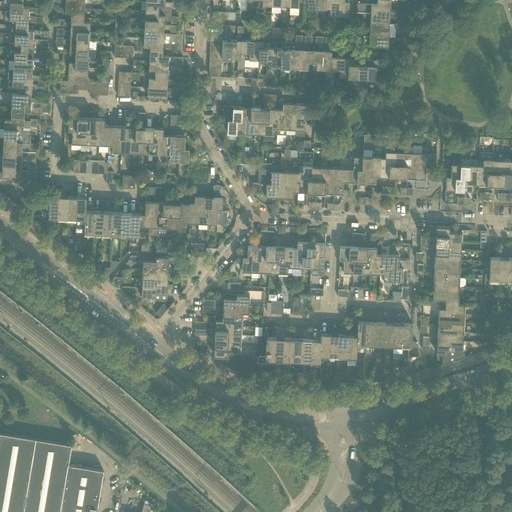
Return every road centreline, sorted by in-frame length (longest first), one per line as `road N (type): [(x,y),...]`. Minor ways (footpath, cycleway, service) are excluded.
road 1 (residential): [(198,112),(59,105),(54,177),(100,180),(99,195),(141,197)]
road 2 (tertiary): [(157,349),(234,410),(332,428)]
road 3 (tertiary): [(340,408),(238,394),(157,349)]
road 4 (residential): [(334,220),(511,223)]
road 5 (residential): [(153,346),(250,217)]
